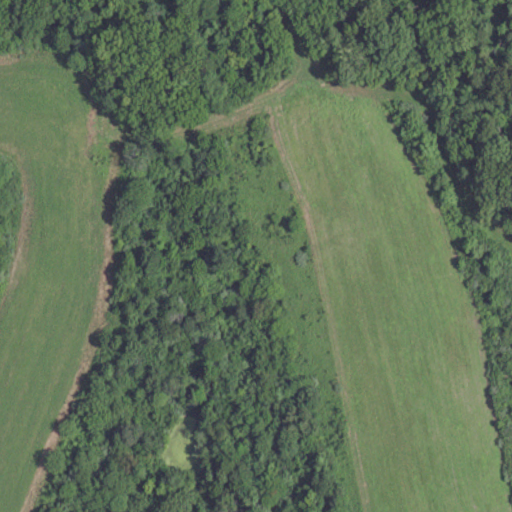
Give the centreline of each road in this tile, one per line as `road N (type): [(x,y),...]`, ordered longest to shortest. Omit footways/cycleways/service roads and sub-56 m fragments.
road 1 (track): [(282,0),(301,71),(250,104),(169,136),(133,135),(106,118),(79,77),(48,58),(0,57)]
road 2 (track): [(301,71),(418,102),(441,141),(449,176),(511,248)]
